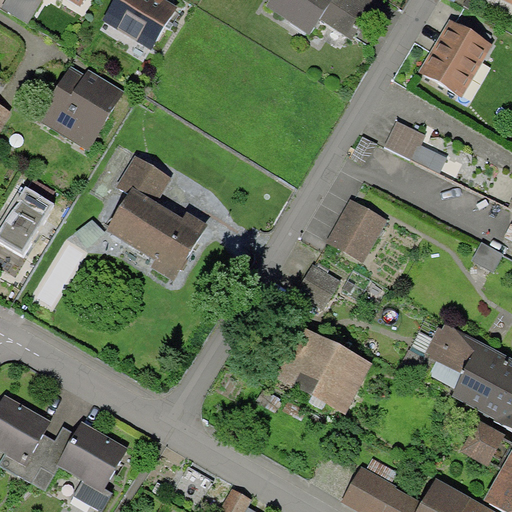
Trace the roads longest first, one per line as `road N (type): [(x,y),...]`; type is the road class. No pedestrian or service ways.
road 1 (residential): [(175,437),(422,0)]
road 2 (residential): [(0,333),(175,437)]
road 3 (residential): [(175,437),(306,511)]
